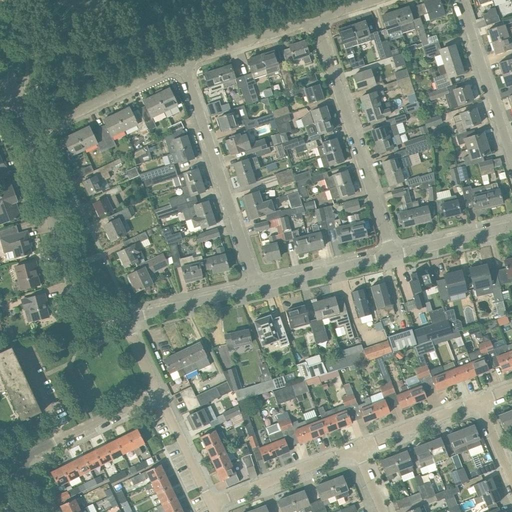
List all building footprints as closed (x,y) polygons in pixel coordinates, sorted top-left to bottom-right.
[(444,15),(439,0),(430,0),(423,2),(424,3),(416,6),(419,16),(427,14),(429,20),(444,15)] [(511,0),(491,0),(492,1),(495,0),(506,0),(507,0),(508,0),(509,0),(511,8),(511,0)] [(420,18),(412,20),(408,7),(395,12),(401,30),(402,34),(414,30),(415,32),(417,31),(421,44),(422,47),(429,45),(420,18)] [(387,35),(401,30),(395,12),(381,16),(387,35)] [(490,18),(488,13),(482,15),(486,26),(499,22),(497,16),(490,18)] [(511,17),(502,21),(504,25),(487,30),(491,43),(511,36),(511,35),(510,29),(511,28),(511,17)] [(377,31),(369,33),(365,22),(351,26),(358,45),(373,40),(375,44),(381,42),(377,31)] [(358,45),(351,26),(338,30),(347,56),(354,54),(352,47),(358,45)] [(511,36),(491,43),(495,55),(511,50),(511,51),(511,36)] [(387,40),(381,42),(386,59),(392,57),(387,40)] [(311,62),(304,42),(289,46),(290,48),(282,51),(287,65),(295,62),(294,62),(303,59),(304,65),(311,62)] [(380,61),(386,59),(381,42),(375,44),(380,61)] [(429,45),(422,47),(426,60),(441,55),(444,64),(459,59),(454,46),(440,50),(437,42),(429,45)] [(280,74),(286,91),(294,89),(288,70),(285,61),(278,64),(274,51),(260,56),(267,75),(268,78),(280,74)] [(405,65),(401,54),(392,57),(396,68),(405,65)] [(251,73),(243,76),(252,102),(258,100),(252,85),(255,84),(254,79),(267,75),(260,56),(247,60),(251,73)] [(355,62),(354,57),(348,59),(351,70),(365,66),(363,60),(355,62)] [(511,58),(498,63),(502,76),(511,72),(511,58)] [(463,73),(459,59),(444,64),(437,66),(440,75),(431,78),(436,91),(451,86),(449,78),(463,73)] [(217,70),(223,89),(236,85),(238,89),(241,88),(246,104),(252,102),(243,76),(235,79),(231,66),(217,70)] [(396,81),(400,79),(409,77),(406,69),(394,73),(396,81)] [(223,89),(217,70),(204,74),(208,88),(209,88),(210,93),(223,89)] [(373,79),(370,70),(353,76),(358,90),(382,82),(380,76),(373,79)] [(511,72),(502,76),(506,88),(511,85),(511,72)] [(303,86),(317,81),(315,74),(298,79),(301,86),(303,86)] [(409,77),(400,79),(396,81),(385,85),(387,91),(400,87),(403,97),(414,93),(409,77)] [(303,86),(301,86),(294,89),(286,91),(288,98),(296,95),(298,99),(307,96),(309,103),(323,99),(318,85),(305,90),(303,86)] [(453,108),(458,106),(458,105),(463,104),(472,101),(472,100),(474,100),(472,94),(470,94),(468,86),(458,89),(457,89),(456,85),(447,88),(449,95),(453,108)] [(447,88),(429,94),(431,101),(448,95),(449,95),(447,88)] [(169,89),(156,95),(164,112),(177,106),(178,108),(184,106),(182,102),(176,104),(169,89)] [(360,97),(364,110),(379,105),(377,98),(384,95),(383,91),(375,93),(360,97)] [(146,108),(139,111),(145,125),(153,121),(152,118),(164,112),(156,95),(143,101),(146,108)] [(222,112),(222,113),(230,110),(228,104),(221,106),(219,101),(213,102),(217,114),(222,112)] [(389,101),(379,105),(364,110),(368,122),(383,117),(390,114),(389,110),(392,109),(389,101)] [(420,109),(417,102),(404,106),(406,114),(420,109)] [(272,114),(274,119),(289,114),(287,106),(272,111),(272,114)] [(238,107),(230,110),(222,113),(224,116),(218,118),(216,119),(219,127),(221,126),(223,132),(244,125),(242,120),(238,107)] [(305,126),(329,119),(326,107),(309,113),(301,119),(304,127),(305,126)] [(116,114),(124,131),(137,125),(141,133),(148,130),(145,125),(139,111),(132,115),(129,108),(116,114)] [(454,123),(458,135),(467,132),(465,128),(480,124),(475,109),(460,114),(460,115),(452,118),(454,123)] [(124,131),(116,114),(103,120),(106,127),(99,131),(108,150),(116,146),(112,137),(124,131)] [(256,127),(274,120),(274,119),(272,114),(253,120),(254,121),(244,120),(247,129),(256,127)] [(274,119),(274,120),(275,120),(279,134),(291,131),(288,122),(291,121),(288,114),(289,114),(274,119)] [(375,142),(398,134),(395,125),(406,122),(404,115),(385,121),(387,126),(385,126),(371,131),(375,142)] [(442,123),(440,116),(424,121),(426,129),(442,123)] [(330,120),(329,119),(305,126),(309,137),(333,130),(332,127),(334,125),(332,121),(330,120)] [(184,128),(181,122),(168,128),(171,134),(184,128)] [(101,153),(108,150),(99,131),(92,134),(89,127),(76,133),(84,150),(97,144),(101,153)] [(244,150),(245,155),(255,152),(267,148),(264,139),(251,143),(246,130),(241,132),(242,136),(237,137),(237,135),(229,138),(230,140),(226,141),(230,155),(244,150)] [(465,143),(467,150),(486,143),(483,133),(475,135),(474,130),(470,131),(467,132),(458,135),(455,136),(458,145),(465,143)] [(84,150),(76,133),(63,139),(71,156),(84,150)] [(281,143),(279,134),(270,136),(273,145),(281,143)] [(400,141),(398,134),(375,142),(376,144),(373,145),(376,154),(378,153),(379,154),(392,149),(391,147),(397,145),(396,143),(400,141)] [(170,154),(190,147),(194,146),(190,135),(186,136),(166,143),(170,154)] [(406,150),(429,142),(427,135),(403,142),(406,150)] [(298,146),(296,139),(282,144),(284,150),(298,146)] [(319,157),(340,150),(336,139),(321,143),(322,146),(316,147),(320,157),(319,157)] [(406,150),(399,152),(401,157),(396,159),(396,158),(382,163),(386,175),(400,170),(412,166),(408,156),(431,149),(429,142),(406,150)] [(465,167),(478,164),(480,163),(478,158),(490,154),(486,143),(467,150),(469,156),(462,158),(465,167)] [(282,144),(274,146),(279,159),(286,157),(284,151),(282,144)] [(307,151),(305,144),(294,148),(296,154),(307,151)] [(134,159),(139,157),(147,154),(144,147),(131,153),(134,159)] [(158,168),(160,175),(176,170),(174,165),(194,159),(190,147),(170,154),(169,154),(172,164),(158,168)] [(256,157),(270,153),(269,147),(267,148),(255,152),(256,157)] [(340,150),(319,157),(323,168),(343,162),(340,150)] [(256,157),(233,164),(237,175),(250,171),(260,168),(256,157)] [(121,163),(119,159),(95,171),(97,176),(84,182),(90,195),(101,190),(98,184),(110,178),(107,173),(112,170),(111,168),(121,163)] [(492,160),(480,163),(478,164),(481,176),(483,182),(489,181),(487,175),(494,173),(493,168),(492,160)] [(93,171),(91,165),(78,171),(81,177),(93,171)] [(139,176),(135,167),(128,170),(132,179),(139,176)] [(456,169),(460,182),(468,180),(465,167),(456,169)] [(178,177),(181,187),(201,180),(197,169),(177,176),(176,170),(160,175),(162,182),(178,177)] [(290,169),(274,174),(276,180),(284,178),(292,175),(290,169)] [(460,182),(456,169),(449,171),(453,186),(460,184),(460,182)] [(400,170),(386,175),(389,186),(403,181),(400,170)] [(250,171),(237,175),(241,187),(250,184),(254,183),(250,171)] [(293,176),(294,182),(295,181),(295,183),(310,178),(311,177),(309,171),(293,176)] [(337,174),(323,179),(327,190),(328,190),(329,190),(337,187),(350,182),(346,171),(337,174)] [(421,184),(434,181),(433,172),(419,177),(421,184)] [(284,178),(276,180),(279,187),(294,182),(293,176),(292,175),(284,178)] [(295,183),(297,189),(297,191),(298,192),(300,199),(308,196),(305,186),(312,184),(310,178),(295,183)] [(151,179),(144,181),(146,188),(153,185),(151,179)] [(187,203),(185,198),(205,192),(201,180),(181,187),(183,193),(184,194),(168,199),(170,205),(156,210),(157,213),(187,203)] [(434,181),(421,184),(421,190),(428,189),(429,201),(436,200),(435,187),(434,187),(434,181)] [(329,190),(328,190),(332,201),(340,198),(340,199),(344,197),(354,194),(350,182),(337,187),(329,190)] [(483,186),(488,207),(489,209),(496,207),(496,205),(502,203),(499,190),(498,190),(496,183),(483,186)] [(17,202),(10,185),(0,188),(0,221),(1,224),(14,219),(15,220),(16,219),(16,218),(20,217),(17,207),(14,208),(12,203),(17,202)] [(122,192),(119,185),(104,192),(107,198),(105,199),(94,204),(100,217),(120,207),(115,195),(122,192)] [(474,206),(475,210),(488,207),(483,186),(471,189),(470,186),(462,188),(467,208),(474,206)] [(411,203),(407,188),(392,192),(393,198),(403,195),(407,212),(400,213),(403,227),(416,224),(411,203)] [(244,197),(241,198),(245,208),(255,205),(269,201),(267,196),(260,198),(258,192),(247,195),(244,196),(244,197)] [(298,192),(278,198),(279,202),(288,200),(291,208),(280,211),(282,218),(288,217),(290,216),(295,214),(295,215),(296,215),(300,213),(304,212),(300,199),(298,192)] [(460,213),(456,196),(436,201),(437,213),(443,212),(444,217),(460,213)] [(255,205),(245,208),(249,220),(251,219),(252,219),(274,212),(270,200),(269,201),(255,205)] [(359,209),(357,200),(343,203),(345,213),(359,209)] [(188,208),(187,203),(157,213),(159,220),(187,211),(190,219),(191,219),(211,212),(208,201),(198,204),(193,206),(190,207),(188,208)] [(411,203),(416,224),(430,221),(426,207),(419,209),(417,201),(411,203)] [(315,209),(314,203),(304,205),(306,212),(315,209)] [(135,214),(131,206),(114,214),(116,220),(104,226),(111,241),(125,235),(119,223),(132,217),(131,216),(135,214)] [(322,208),(314,210),(317,222),(325,220),(323,213),(322,208)] [(194,228),(199,226),(200,229),(218,223),(214,212),(211,212),(191,219),(194,228)] [(360,214),(347,217),(348,226),(349,228),(352,240),(367,236),(363,222),(362,222),(360,214)] [(282,218),(279,219),(280,221),(282,230),(285,241),(293,240),(291,232),(291,228),(288,217),(282,218)] [(333,218),(325,220),(327,231),(336,229),(337,233),(336,233),(339,243),(352,240),(350,233),(349,228),(348,226),(341,227),(339,219),(334,221),(333,218)] [(267,221),(254,225),(256,232),(269,229),(276,227),(278,235),(274,236),(268,237),(270,245),(262,247),(265,261),(280,257),(276,244),(285,241),(282,230),(280,221),(279,219),(267,221)] [(313,235),(306,237),(310,253),(318,251),(318,248),(323,247),(321,237),(318,225),(311,227),(313,235)] [(168,245),(183,240),(180,232),(173,235),(169,227),(162,229),(168,245)] [(153,234),(151,229),(133,237),(136,244),(117,253),(124,268),(128,266),(128,267),(145,259),(140,250),(143,249),(140,243),(148,240),(148,238),(151,236),(150,236),(153,234)] [(219,236),(217,229),(196,236),(198,243),(219,236)] [(291,232),(293,240),(294,244),(296,253),(302,252),(302,254),(310,253),(306,237),(299,238),(297,231),(291,232)] [(27,232),(0,239),(4,253),(6,252),(8,260),(31,254),(27,240),(29,239),(27,232)] [(201,256),(193,258),(192,256),(179,259),(176,244),(168,245),(171,257),(173,263),(173,266),(180,264),(185,283),(203,279),(200,267),(203,266),(202,261),(201,256)] [(203,266),(204,270),(212,268),(213,273),(228,270),(225,255),(224,255),(223,247),(217,249),(218,257),(209,259),(202,261),(203,266)] [(167,266),(162,255),(140,265),(142,269),(128,276),(136,292),(144,288),(145,290),(150,290),(149,286),(152,284),(147,275),(167,266)] [(511,277),(511,258),(504,261),(506,272),(497,274),(496,271),(496,272),(500,287),(500,285),(511,282),(511,278),(511,277)] [(38,271),(35,262),(15,267),(21,290),(40,285),(36,271),(38,271)] [(500,287),(496,272),(495,267),(487,269),(486,265),(478,267),(477,265),(470,266),(471,269),(469,269),(474,290),(491,285),(492,289),(500,287)] [(459,272),(458,269),(451,271),(452,273),(443,275),(444,279),(436,281),(442,301),(450,299),(449,296),(466,291),(461,271),(459,272)] [(432,325),(447,320),(444,308),(432,311),(429,302),(424,303),(421,291),(429,289),(429,288),(436,286),(431,270),(424,272),(424,271),(411,275),(413,281),(409,282),(412,292),(417,308),(425,306),(427,313),(428,313),(432,325)] [(394,314),(385,283),(371,287),(380,318),(394,314)] [(371,314),(363,289),(351,293),(358,318),(371,314)] [(46,303),(44,294),(21,300),(24,310),(29,308),(33,322),(48,317),(44,303),(46,303)] [(334,298),(323,301),(329,323),(335,321),(337,327),(343,326),(347,340),(354,339),(346,311),(339,313),(334,298)] [(315,344),(327,341),(323,325),(329,323),(323,301),(312,304),(317,319),(309,321),(312,331),(313,334),(315,344)] [(308,321),(303,306),(285,311),(290,329),(309,323),(308,321)] [(501,325),(511,322),(506,306),(489,311),(492,320),(499,318),(501,325)] [(271,319),(270,316),(254,321),(262,346),(278,340),(280,347),(288,344),(278,317),(271,319)] [(419,344),(431,340),(445,336),(452,334),(449,322),(448,320),(447,320),(432,325),(414,330),(419,344)] [(449,322),(452,334),(462,330),(459,321),(457,320),(449,322)] [(417,345),(412,329),(388,337),(393,352),(417,345)] [(251,343),(248,330),(231,334),(225,335),(228,351),(237,349),(236,346),(251,343)] [(464,345),(461,337),(459,332),(452,334),(445,336),(447,341),(454,339),(456,344),(452,345),(453,349),(464,345)] [(433,345),(447,341),(445,336),(431,340),(433,345)] [(433,345),(431,340),(412,346),(421,368),(426,365),(422,354),(435,350),(433,345)] [(511,365),(511,360),(506,346),(506,345),(493,349),(490,340),(484,342),(494,368),(494,367),(499,365),(501,370),(511,365)] [(375,358),(392,353),(389,345),(388,341),(363,349),(363,350),(362,350),(366,360),(375,358)] [(467,354),(469,358),(476,376),(488,371),(488,370),(493,368),(494,368),(484,342),(478,345),(480,349),(467,354)] [(199,343),(187,349),(197,370),(197,369),(198,371),(210,365),(199,343)] [(0,353),(0,375),(6,389),(26,380),(11,348),(0,353)] [(175,354),(185,375),(197,370),(187,349),(175,354)] [(366,360),(362,350),(343,356),(345,361),(348,367),(367,361),(366,360)] [(404,355),(399,351),(395,356),(400,360),(404,355)] [(385,385),(389,396),(396,394),(383,361),(395,357),(393,352),(392,353),(375,358),(385,385)] [(180,377),(185,375),(175,354),(164,360),(170,373),(176,370),(180,377)] [(340,357),(338,358),(342,368),(348,367),(345,361),(343,356),(340,357)] [(462,381),(476,376),(469,358),(457,362),(459,367),(457,368),(462,381)] [(305,381),(318,377),(327,374),(327,373),(326,374),(322,362),(307,367),(306,362),(296,365),(302,381),(302,382),(305,381)] [(253,397),(275,390),(271,380),(265,364),(259,366),(262,375),(261,377),(258,378),(260,383),(242,389),(234,391),(238,401),(253,397)] [(444,373),(441,366),(429,371),(426,365),(421,368),(424,377),(425,380),(431,377),(436,391),(449,386),(444,373)] [(424,377),(421,368),(415,370),(419,379),(424,377)] [(462,381),(457,368),(444,373),(449,386),(462,381)] [(234,391),(242,389),(235,369),(223,372),(232,392),(234,391)] [(271,380),(275,390),(287,386),(283,377),(271,380)] [(320,383),(318,377),(305,381),(306,385),(306,386),(313,383),(314,385),(320,383)] [(6,389),(21,422),(26,419),(27,420),(29,419),(28,418),(41,413),(26,380),(6,389)] [(295,397),(303,394),(300,387),(306,385),(305,381),(302,382),(295,384),(291,385),(292,386),(291,386),(295,397)] [(215,387),(220,397),(231,392),(226,382),(215,387)] [(408,391),(413,404),(426,399),(419,382),(406,387),(408,391)] [(384,399),(389,396),(385,385),(379,387),(384,399)] [(406,387),(406,385),(401,387),(403,393),(396,396),(401,409),(402,408),(402,410),(409,407),(408,406),(413,404),(408,391),(406,387)] [(277,405),(296,398),(295,397),(291,386),(273,392),(277,405)] [(350,386),(344,388),(346,395),(350,405),(353,412),(355,419),(362,416),(358,406),(357,406),(350,386)] [(188,411),(200,406),(195,396),(190,387),(179,392),(188,411)] [(220,397),(215,387),(195,396),(200,406),(220,397)] [(350,405),(346,395),(340,397),(346,411),(347,414),(350,421),(355,419),(353,412),(350,405)] [(365,403),(358,406),(362,416),(364,423),(376,418),(371,405),(368,397),(363,399),(365,403)] [(371,405),(376,418),(389,413),(384,400),(371,405)] [(212,412),(209,406),(190,415),(193,421),(189,423),(193,431),(202,426),(208,423),(204,415),(212,412)] [(230,419),(240,414),(238,407),(237,406),(222,413),(225,420),(230,419)] [(322,420),(320,421),(325,434),(338,429),(337,427),(333,415),(331,410),(325,413),(323,407),(318,408),(322,420)] [(331,410),(333,415),(337,427),(338,429),(351,424),(347,414),(346,411),(340,413),(338,408),(331,410)] [(252,449),(259,446),(247,411),(240,414),(240,416),(243,424),(252,449)] [(511,411),(499,416),(504,430),(507,435),(511,433),(511,411)] [(280,415),(286,430),(292,428),(286,412),(280,415)] [(230,419),(234,429),(226,432),(229,437),(236,434),(237,434),(237,433),(242,431),(241,426),(241,425),(243,424),(240,416),(240,414),(230,419)] [(280,415),(275,417),(281,432),(286,430),(280,415)] [(308,429),(308,431),(311,439),(325,434),(320,421),(318,421),(316,417),(305,421),(306,426),(308,429)] [(299,443),(311,439),(306,426),(294,430),(299,443)] [(485,444),(483,438),(479,440),(474,426),(460,431),(464,441),(465,444),(468,450),(485,444)] [(137,429),(126,435),(133,449),(137,456),(142,454),(139,447),(144,444),(137,429)] [(200,437),(205,448),(220,441),(215,430),(200,437)] [(245,438),(242,431),(237,433),(237,434),(236,434),(239,440),(245,438)] [(465,444),(464,441),(460,431),(447,436),(451,445),(455,455),(468,450),(465,444)] [(275,457),(289,452),(285,442),(284,439),(278,441),(274,433),(267,436),(269,439),(275,457)] [(133,449),(126,435),(115,440),(123,455),(133,449)] [(435,465),(444,462),(443,460),(447,458),(445,452),(444,448),(440,438),(427,444),(434,463),(435,465)] [(266,446),(259,448),(260,452),(264,461),(275,457),(269,439),(264,441),(266,446)] [(112,460),(123,455),(115,440),(105,446),(112,460)] [(205,448),(210,459),(225,452),(220,441),(205,448)] [(434,463),(427,444),(414,449),(421,468),(434,463)] [(94,451),(101,465),(112,460),(105,446),(94,451)] [(244,457),(250,455),(248,448),(242,450),(244,457)] [(83,456),(90,471),(101,465),(94,451),(83,456)] [(406,451),(393,457),(394,460),(398,470),(400,476),(413,471),(409,461),(410,461),(406,451)] [(225,452),(210,459),(216,470),(229,463),(230,463),(225,452)] [(250,455),(244,457),(242,458),(246,468),(253,466),(250,455)] [(79,476),(90,471),(83,456),(72,462),(79,476)] [(398,470),(394,460),(393,457),(380,461),(386,475),(388,481),(393,479),(391,473),(398,470)] [(149,466),(146,459),(140,462),(143,469),(149,466)] [(69,481),(79,476),(72,462),(62,467),(69,481)] [(140,462),(129,467),(132,474),(143,469),(140,462)] [(236,474),(230,463),(229,463),(216,470),(221,481),(236,474)] [(491,472),(488,464),(476,469),(478,476),(491,472)] [(148,477),(151,483),(166,476),(160,465),(151,469),(145,472),(131,479),(133,485),(146,479),(145,478),(148,477)] [(63,484),(69,481),(62,467),(51,473),(58,487),(60,491),(65,488),(63,484)] [(456,470),(461,484),(468,481),(463,468),(456,470)] [(449,473),(454,487),(457,486),(461,484),(456,470),(449,473)] [(121,479),(126,477),(124,471),(118,473),(121,478),(121,479)] [(121,478),(118,473),(108,478),(111,483),(121,478)] [(423,484),(419,475),(414,477),(417,486),(416,487),(422,500),(428,497),(423,484)] [(156,494),(171,487),(166,476),(151,483),(156,494)] [(329,481),(334,495),(336,500),(344,497),(344,498),(349,496),(347,490),(342,476),(329,481)] [(473,485),(477,497),(496,489),(491,478),(473,485)] [(83,484),(86,489),(97,484),(94,479),(83,484)] [(127,480),(123,482),(120,483),(123,489),(130,486),(127,480)] [(334,495),(329,481),(316,486),(321,500),(324,505),(329,503),(327,498),(334,495)] [(428,497),(435,495),(430,482),(423,484),(428,497)] [(86,489),(83,484),(73,489),(75,494),(86,489)] [(454,487),(448,489),(446,490),(452,506),(453,507),(457,505),(453,495),(459,492),(457,486),(454,487)] [(176,498),(171,487),(156,494),(161,505),(176,498)] [(75,494),(73,489),(56,497),(58,502),(69,497),(75,494)] [(477,497),(473,498),(476,504),(484,501),(486,506),(500,501),(496,489),(477,497)] [(448,508),(452,506),(446,490),(435,494),(435,495),(437,501),(444,499),(448,508)] [(304,491),(290,496),(295,510),(303,507),(305,511),(306,511),(310,510),(308,505),(309,505),(304,491)] [(124,496),(118,498),(121,504),(127,501),(124,496)] [(289,511),(295,510),(290,496),(277,501),(281,511),(289,511)] [(411,504),(408,496),(395,501),(398,509),(411,504)] [(159,511),(173,511),(181,508),(176,498),(161,505),(157,507),(159,511)] [(60,506),(62,511),(75,511),(80,510),(74,499),(60,506)]
